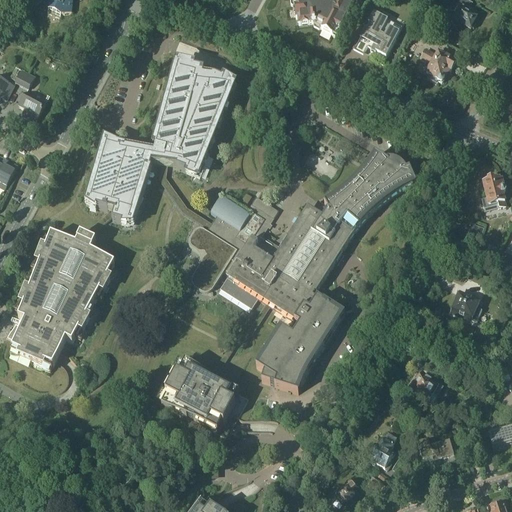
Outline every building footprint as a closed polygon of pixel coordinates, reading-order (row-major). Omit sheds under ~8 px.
[(48,11),(47,14),(60,20),(62,17),(71,15),(72,1),(70,1),(70,0),(45,0),(43,3),(48,11)] [(342,0),(304,0),(294,1),(294,2),(292,2),(290,4),(290,7),(292,8),(294,9),(295,11),(294,11),(293,12),(293,18),(295,19),(296,21),(298,21),(298,27),(318,25),(323,28),(321,32),(333,39),(332,39),(336,41),(339,40),(342,34),(343,34),(357,8),(356,7),(357,5),(351,1),(349,4),(342,0)] [(452,27),(457,30),(459,26),(471,32),(471,31),(474,31),(476,27),(475,25),(475,24),(477,19),(475,18),(477,15),(470,11),(473,6),(462,0),(454,0),(449,11),(456,15),(452,23),(453,24),(452,27)] [(388,23),(374,16),(375,15),(374,15),(356,49),(366,54),(369,47),(373,50),(371,54),(375,57),(378,52),(388,57),(399,37),(384,29),(388,23)] [(438,85),(440,86),(441,86),(443,85),(444,84),(444,83),(449,74),(450,75),(456,65),(458,61),(446,54),(444,58),(438,55),(437,58),(426,52),(419,63),(430,69),(426,76),(437,82),(437,83),(438,85)] [(92,192),(90,209),(108,214),(108,212),(109,213),(108,216),(91,230),(92,238),(112,221),(114,214),(115,214),(112,224),(129,229),(139,208),(136,206),(145,187),(143,186),(153,166),(162,167),(160,183),(166,182),(168,168),(177,170),(177,171),(200,180),(208,159),(205,158),(232,89),(213,81),(212,83),(203,80),(205,75),(179,68),(156,151),(154,157),(126,152),(126,151),(118,148),(113,147),(106,145),(104,161),(101,161),(99,177),(96,176),(94,192),(92,192)] [(22,73),(16,86),(22,89),(28,77),(22,73)] [(28,92),(35,80),(28,77),(22,89),(28,92)] [(0,100),(7,104),(14,90),(8,87),(8,86),(0,82),(0,100)] [(25,113),(22,118),(35,126),(38,120),(39,120),(46,107),(26,96),(19,109),(25,113)] [(271,115),(270,118),(274,120),(276,117),(279,118),(283,110),(274,107),(272,111),(273,111),(271,115)] [(166,182),(160,183),(175,205),(177,207),(183,216),(194,223),(209,233),(207,236),(203,233),(200,233),(197,235),(191,244),(191,247),(193,250),(198,253),(202,254),(207,253),(210,257),(207,259),(205,262),(202,265),(200,269),(197,272),(195,276),(194,281),(195,285),(198,288),(201,290),(206,292),(210,291),(213,288),(222,274),(229,279),(219,294),(220,294),(252,316),(259,303),(295,326),(288,337),(281,332),(256,371),(259,373),(257,381),(270,388),(274,390),(298,398),(299,396),(304,382),(312,369),(316,362),(317,361),(314,359),(317,355),(317,354),(320,356),(335,331),(344,319),(326,308),(318,302),(317,302),(316,303),(313,301),(315,297),(316,297),(334,267),(341,256),(347,246),(365,226),(382,210),(396,200),(413,191),(413,190),(415,189),(409,172),(406,173),(401,169),(393,165),(389,165),(388,167),(374,159),(366,171),(355,183),(343,194),(327,206),(324,209),(318,205),(312,213),(307,212),(282,253),(263,240),(267,233),(272,228),(270,227),(279,214),(256,200),(247,214),(222,198),(216,209),(211,216),(217,220),(212,227),(187,211),(182,204),(180,201),(166,182)] [(8,165),(1,161),(0,161),(0,190),(5,193),(17,170),(14,168),(11,173),(5,169),(8,165)] [(484,186),(487,201),(482,203),(484,212),(498,208),(499,211),(507,209),(506,205),(504,196),(505,195),(506,194),(506,192),(505,191),(504,191),(502,181),(495,183),(488,185),(484,186)] [(468,239),(472,240),(470,246),(475,248),(480,236),(482,237),(484,232),(472,227),(468,239)] [(8,340),(7,342),(15,345),(12,352),(21,356),(20,359),(44,370),(45,367),(53,371),(55,367),(56,366),(60,357),(60,356),(66,343),(72,347),(80,333),(82,334),(89,322),(86,320),(101,294),(103,295),(110,282),(107,281),(115,267),(91,255),(96,245),(90,242),(92,238),(91,230),(86,240),(80,238),(76,248),(51,238),(45,253),(43,251),(38,265),(40,266),(30,294),(27,293),(21,306),(24,308),(19,322),(20,323),(18,329),(16,328),(15,329),(15,330),(14,332),(13,333),(12,334),(12,335),(10,337),(9,338),(8,340)] [(498,262),(510,268),(511,264),(511,258),(502,254),(498,262)] [(481,278),(478,286),(484,288),(487,281),(481,278)] [(456,303),(457,306),(454,315),(472,323),(477,325),(482,313),(477,311),(479,305),(461,297),(458,299),(456,303)] [(195,425),(207,431),(209,428),(218,433),(221,426),(224,427),(235,406),(232,405),(236,399),(227,394),(228,391),(216,384),(215,384),(208,380),(208,379),(185,365),(185,366),(179,377),(176,376),(165,397),(168,399),(162,410),(162,411),(187,421),(187,420),(194,424),(195,425)] [(439,389),(423,379),(413,395),(428,405),(439,389)] [(511,429),(489,437),(493,452),(511,446),(511,429)] [(383,442),(371,463),(388,474),(392,467),(389,466),(394,458),(390,456),(395,449),(393,448),(397,442),(387,437),(384,443),(383,442)] [(432,461),(433,464),(441,462),(443,466),(455,463),(454,458),(449,443),(430,449),(428,443),(418,446),(423,463),(432,461)] [(398,475),(404,465),(398,462),(392,472),(398,475)] [(388,480),(379,474),(375,480),(383,486),(388,480)] [(375,480),(369,487),(384,499),(390,491),(383,486),(375,480)] [(337,496),(337,499),(343,508),(348,509),(356,502),(357,498),(354,494),(358,490),(352,483),(337,496)]
